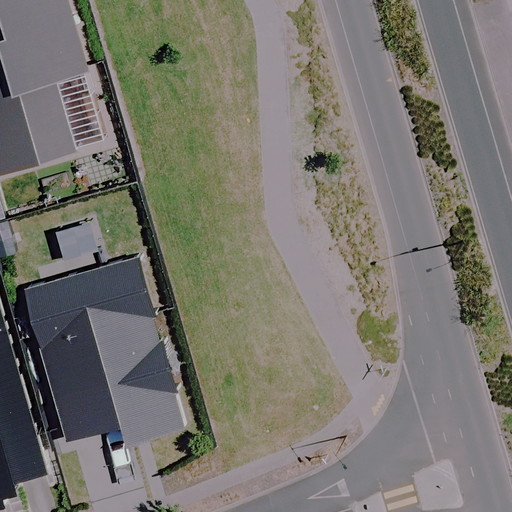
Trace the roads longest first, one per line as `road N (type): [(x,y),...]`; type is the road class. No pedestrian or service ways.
road 1 (secondary): [(454,373),(345,0)]
road 2 (secondary): [(442,0),(511,225)]
road 3 (residential): [(316,511),(389,464),(422,429),(454,373)]
road 4 (secondary): [(494,511),(454,373)]
